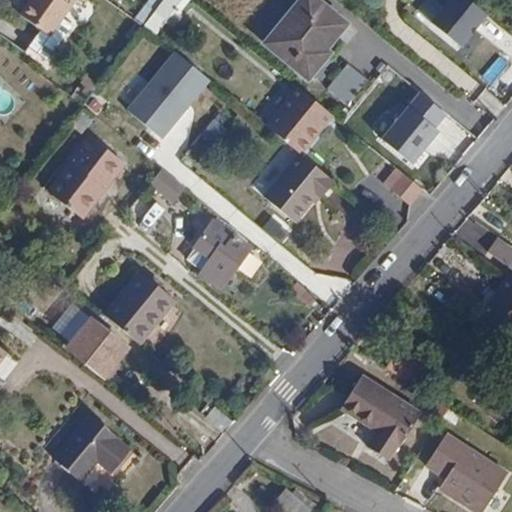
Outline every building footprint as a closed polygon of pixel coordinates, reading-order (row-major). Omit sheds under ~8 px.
[(18,0),(13,8),(47,34),(73,0),(18,0)] [(195,3),(190,0),(161,0),(147,19),(165,32),(172,23),(177,26),(195,3)] [(316,0),(298,0),(263,44),(307,80),(326,56),(316,47),(338,18),(316,0)] [(447,0),(431,21),(463,46),(487,15),(468,0),(447,0)] [(212,81),(174,51),(127,110),(165,140),(212,81)] [(347,64),(328,88),(348,105),(368,80),(347,64)] [(294,84),(262,123),(297,151),(321,121),(318,118),(325,109),(294,84)] [(409,105),(437,128),(447,114),(420,92),(409,105)] [(409,105),(382,138),(413,164),(441,131),(437,128),(409,105)] [(329,113),(325,109),(318,118),(321,121),(329,113)] [(91,138),(47,192),(81,219),(103,192),(101,190),(122,163),(91,138)] [(326,176),(297,151),(262,195),(291,219),(313,191),(319,195),(330,181),(327,179),(326,176)] [(402,172),(395,167),(380,184),(386,189),(402,172)] [(180,186),(158,168),(149,179),(171,197),(180,186)] [(402,172),(386,189),(406,206),(421,188),(402,172)] [(215,287),(247,248),(232,235),(211,219),(190,244),(191,245),(206,257),(197,268),(195,270),(215,287)] [(511,248),(494,235),(483,250),(511,270),(511,248)] [(206,257),(191,245),(182,256),(197,268),(206,257)] [(136,271),(132,276),(167,304),(171,299),(136,271)] [(511,279),(505,275),(476,315),(510,340),(511,337),(511,279)] [(132,276),(101,314),(136,343),(167,304),(132,276)] [(314,296),(295,280),(289,287),(308,303),(314,296)] [(86,363),(86,366),(99,378),(124,347),(88,319),(66,346),(86,363)] [(511,343),(478,320),(465,338),(497,359),(499,357),(509,364),(501,375),(511,383),(511,343)] [(398,347),(384,369),(411,386),(421,369),(420,360),(398,347)] [(371,386),(358,379),(337,409),(374,433),(363,449),(384,462),(394,447),(398,446),(417,415),(371,386)] [(426,419),(434,424),(445,408),(436,402),(426,419)] [(232,421),(213,406),(203,418),(221,433),(232,421)] [(90,417),(55,461),(81,482),(98,462),(113,475),(130,453),(117,441),(117,437),(90,417)] [(443,434),(423,465),(444,479),(438,489),(475,511),(479,511),(505,472),(443,434)] [(280,491),(268,505),(276,511),(314,511),(315,511),(290,490),(285,495),(280,491)]
